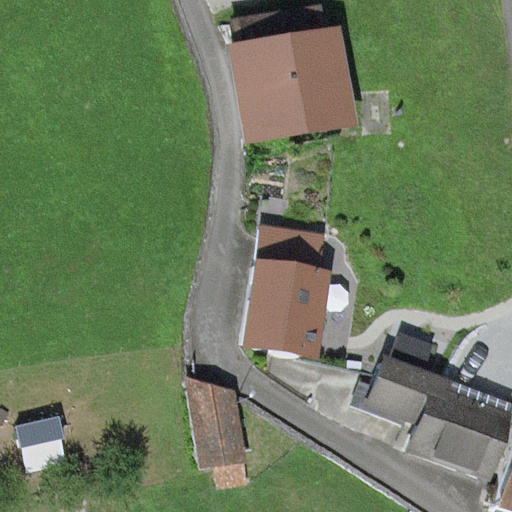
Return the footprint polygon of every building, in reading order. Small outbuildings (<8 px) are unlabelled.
[(333,127),(313,14),(228,28),(247,142),(333,127)] [(239,348),(295,358),(299,336),(307,337),(316,283),(306,282),(313,242),(259,233),(239,348)] [(357,386),(349,407),(401,426),(404,419),(414,423),(404,452),(478,479),(504,409),(378,363),(368,390),(357,386)] [(224,396),(185,384),(195,472),(237,464),(224,396)] [(511,511),(511,426),(486,511),(511,511)]
